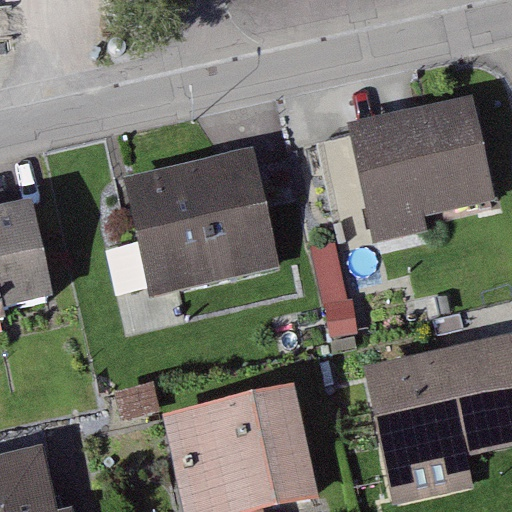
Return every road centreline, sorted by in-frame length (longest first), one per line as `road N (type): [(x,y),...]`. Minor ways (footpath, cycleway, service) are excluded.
road 1 (residential): [(511,20),(208,89)]
road 2 (residential): [(208,89),(0,133)]
